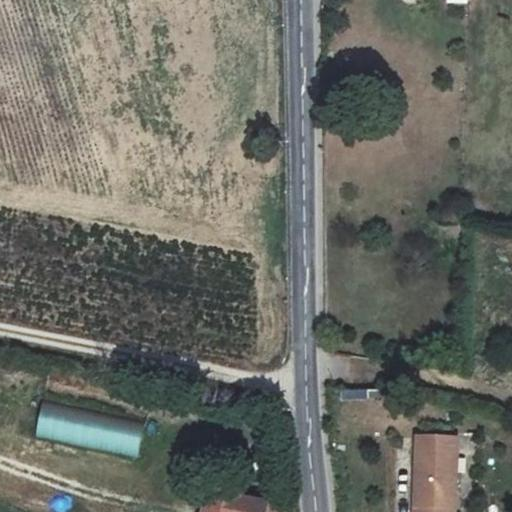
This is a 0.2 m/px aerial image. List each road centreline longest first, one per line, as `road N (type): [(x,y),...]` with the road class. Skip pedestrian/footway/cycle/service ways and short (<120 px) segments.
road 1 (tertiary): [(315,511),(290,0)]
road 2 (track): [(0,324),(307,389)]
